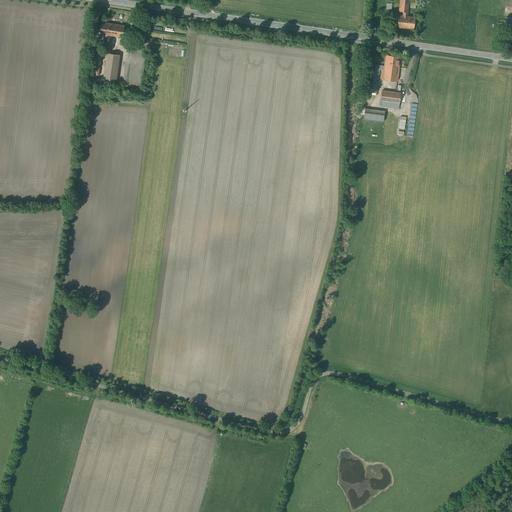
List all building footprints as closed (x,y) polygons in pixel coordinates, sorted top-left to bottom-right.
[(409,0),(400,0),(399,11),(403,12),(403,16),(407,16),(409,0)] [(403,16),(399,15),(397,27),(414,29),(415,17),(407,16),(403,16)] [(115,24),(102,22),(100,34),(109,35),(110,29),(114,29),(115,24)] [(125,25),(115,24),(114,29),(110,29),(109,35),(123,37),(125,25)] [(138,48),(129,46),(127,62),(136,64),(138,48)] [(146,49),(138,47),(136,64),(144,65),(146,49)] [(102,49),(97,48),(96,59),(94,74),(99,75),(101,60),(102,49)] [(119,55),(107,54),(104,78),(116,80),(119,55)] [(400,57),(387,55),(385,65),(399,67),(400,57)] [(136,64),(127,62),(126,67),(124,83),(141,85),(144,65),(136,64)] [(385,66),(372,64),(369,91),(377,92),(380,69),(385,70),(383,79),(397,81),(399,67),(385,65),(385,66)] [(401,93),(382,90),(380,105),(399,108),(401,93)] [(385,111),(365,108),(364,118),(384,121),(385,111)]
